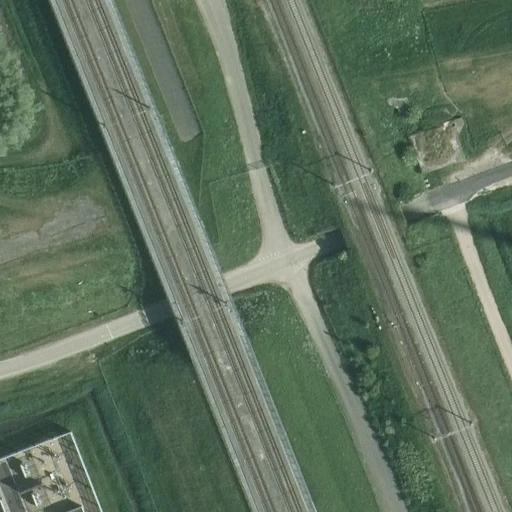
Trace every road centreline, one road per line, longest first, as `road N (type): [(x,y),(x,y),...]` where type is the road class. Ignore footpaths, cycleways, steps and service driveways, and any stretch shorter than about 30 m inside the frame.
road 1 (tertiary): [(106,330),(444,196)]
road 2 (track): [(0,162),(35,154),(51,125),(7,0)]
road 3 (unclassified): [(511,367),(444,196)]
